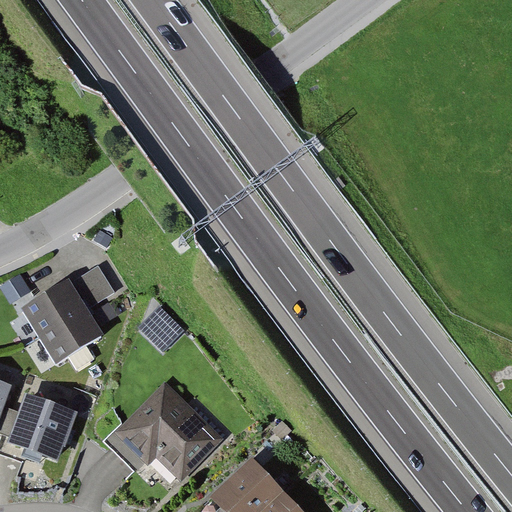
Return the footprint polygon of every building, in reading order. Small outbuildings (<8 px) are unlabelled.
[(101,260),(19,311),(57,373),(111,340),(90,307),(119,289),(101,260)] [(0,430),(16,385),(0,379),(0,430)] [(226,441),(167,384),(109,443),(167,500),(226,441)] [(62,465),(81,405),(30,389),(11,449),(62,465)] [(303,511),(258,468),(214,511),(303,511)]
